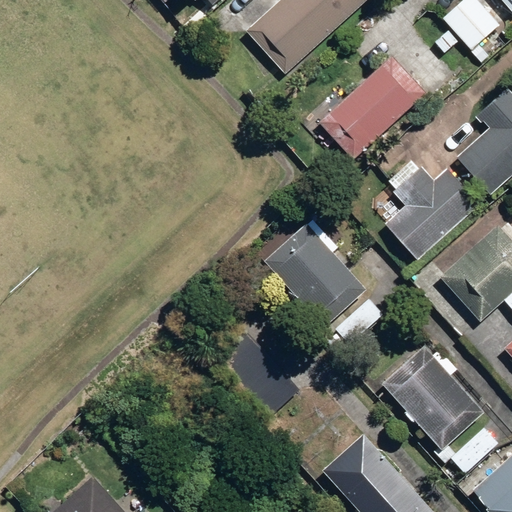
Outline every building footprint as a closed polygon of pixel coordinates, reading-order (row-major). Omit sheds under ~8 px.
[(279,0),(245,32),(285,75),(365,0),(279,0)] [(488,55),(478,44),(498,26),(474,0),(465,0),(443,21),(450,29),(434,43),(445,55),(460,40),(470,52),(481,63),(488,55)] [(511,0),(498,0),(511,14),(511,13),(511,0)] [(390,56),(318,124),(354,161),(426,94),(390,56)] [(488,129),(456,158),(490,196),(511,176),(511,94),(507,88),(474,118),(479,124),(481,122),(488,129)] [(404,207),(383,225),(416,262),(480,206),(447,169),(433,181),(421,167),(392,193),(404,207)] [(306,224),(263,262),(322,329),(365,291),(306,224)] [(511,312),(511,340),(502,350),(511,360),(511,242),(496,225),(438,278),(479,323),(503,302),(511,312)] [(346,348),(384,317),(370,299),(331,330),(346,348)] [(207,351),(269,419),(300,391),(238,323),(207,351)] [(423,346),(380,385),(440,452),(483,414),(423,346)] [(433,511),(363,434),(320,472),(356,511),(433,511)] [(511,511),(511,456),(471,491),(486,509),(483,511),(484,511),(511,511)] [(123,511),(92,478),(54,511),(123,511)]
